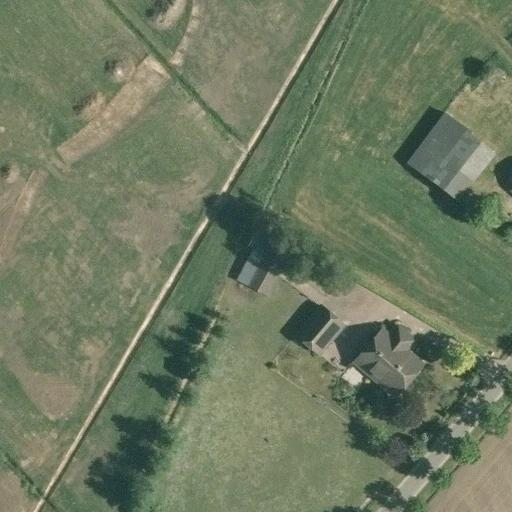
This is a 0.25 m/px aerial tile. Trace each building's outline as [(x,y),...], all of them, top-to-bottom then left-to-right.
[(478,117),(511,79),(511,77),(491,59),(456,97),(478,117)] [(470,133),(471,131),(445,112),(406,163),(457,202),(495,153),(470,133)] [(268,297),(291,250),(269,239),(245,285),(268,297)] [(334,290),(346,275),(340,270),(327,285),(334,290)] [(319,307),(296,336),(321,356),(344,328),(319,307)] [(395,395),(421,365),(406,351),(415,341),(398,326),(389,337),(384,332),(357,362),(395,395)]
